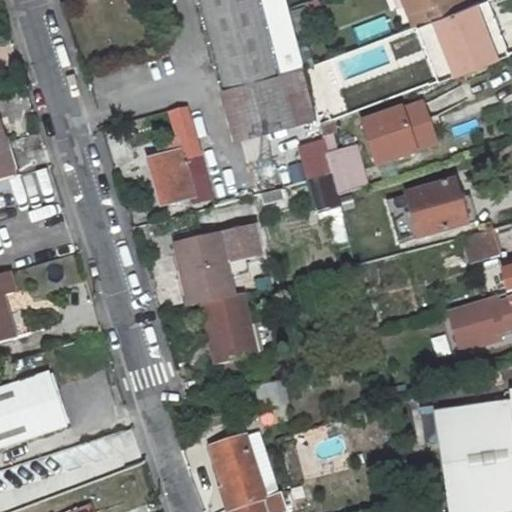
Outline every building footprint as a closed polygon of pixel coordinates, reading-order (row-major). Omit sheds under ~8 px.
[(197,0),(220,90),(280,74),(260,0),(197,0)] [(401,0),(406,12),(420,7),(426,22),(433,19),(469,6),(466,0),(401,0)] [(453,75),(496,59),(485,31),(481,33),(471,5),(469,6),(433,19),(453,75)] [(420,7),(406,12),(412,27),(426,22),(420,7)] [(354,27),(361,44),(391,31),(385,15),(354,27)] [(315,118),(302,69),(280,74),(293,123),(315,118)] [(233,139),(293,123),(280,74),(220,90),(233,139)] [(203,157),(190,111),(175,114),(182,142),(162,146),(165,158),(149,162),(160,207),(197,197),(199,202),(211,198),(205,178),(193,181),(188,161),(203,157)] [(404,121),(400,111),(362,124),(376,164),(414,151),(409,137),(424,132),(422,125),(415,126),(412,118),(404,121)] [(0,182),(17,177),(0,120),(0,182)] [(322,138),(331,173),(337,196),(367,186),(357,148),(338,154),(332,135),(322,138)] [(464,227),(463,225),(453,184),(452,182),(404,195),(416,240),(464,227)] [(460,182),(453,184),(463,225),(470,223),(460,182)] [(325,209),(331,244),(349,241),(343,206),(325,209)] [(244,293),(250,291),(246,272),(229,276),(227,267),(244,263),(242,255),(259,251),(253,225),(173,243),(179,270),(186,269),(194,304),(203,302),(244,293)] [(498,256),(491,228),(462,237),(470,264),(498,256)] [(179,270),(187,306),(194,304),(186,269),(179,270)] [(507,294),(511,292),(511,269),(502,273),(507,294)] [(0,341),(14,338),(2,296),(14,292),(8,271),(0,273),(0,341)] [(244,293),(257,356),(267,354),(253,291),(250,291),(244,293)] [(244,293),(203,302),(216,365),(257,356),(244,293)] [(497,297),(447,312),(459,353),(500,340),(498,333),(511,329),(511,299),(509,300),(509,301),(499,304),(497,297)] [(45,373),(0,387),(0,446),(62,427),(61,424),(66,423),(51,374),(46,375),(45,373)] [(275,385),(248,390),(252,411),(280,406),(275,385)] [(511,511),(511,391),(510,392),(511,402),(434,413),(447,511),(511,511)] [(262,498),(239,437),(208,447),(231,509),(262,498)] [(231,509),(231,511),(266,511),(262,498),(231,509)]
